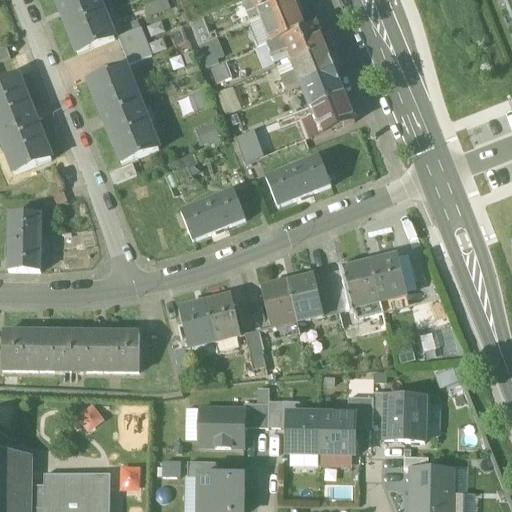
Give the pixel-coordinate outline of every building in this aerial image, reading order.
[(55,0),(78,57),(114,42),(97,0),(55,0)] [(295,10),(291,0),(252,0),(253,0),(262,23),(295,10)] [(511,0),(502,0),(511,25),(511,0)] [(304,32),(295,10),(262,23),(271,47),(305,33),(304,32)] [(222,62),(219,40),(205,42),(202,26),(197,27),(204,65),(222,62)] [(271,47),(273,52),(284,47),(288,56),(292,65),(325,52),(316,28),(304,32),(305,33),(271,47)] [(126,61),(129,68),(153,58),(151,52),(142,30),(118,39),(126,61)] [(273,62),(288,56),(284,47),(273,52),(269,53),(273,62)] [(0,51),(0,63),(9,60),(5,50),(0,51)] [(292,65),(296,76),(301,89),(335,75),(325,52),(292,65)] [(88,83),(122,167),(158,153),(125,69),(88,83)] [(211,79),(218,95),(234,89),(228,73),(211,79)] [(344,98),(335,75),(301,89),(310,112),(344,98)] [(292,92),(301,89),(296,76),(287,80),(292,92)] [(0,84),(0,138),(15,176),(50,162),(17,78),(0,84)] [(187,97),(193,114),(209,108),(202,91),(187,97)] [(354,125),(344,98),(310,112),(315,123),(305,127),(310,142),(354,125)] [(200,147),(219,140),(213,125),(194,132),(200,147)] [(236,142),(245,169),(259,163),(250,136),(236,142)] [(266,182),(277,212),(331,190),(319,161),(266,182)] [(132,167),(110,176),(114,187),(136,178),(132,167)] [(180,215),(192,246),(245,224),(233,194),(180,215)] [(8,274),(41,275),(41,218),(9,217),(8,274)] [(406,259),(412,285),(415,284),(424,282),(418,255),(406,258),(406,259)] [(406,259),(397,261),(406,298),(417,295),(415,284),(412,285),(406,259)] [(396,260),(370,266),(379,302),(387,300),(388,305),(406,301),(406,298),(397,261),(396,260)] [(344,274),(354,313),(372,308),(371,304),(379,302),(370,266),(344,272),(344,274)] [(329,277),(329,278),(339,316),(354,313),(344,274),(329,277)] [(323,320),(339,316),(329,278),(314,281),(323,320)] [(314,280),(288,286),(297,322),(305,320),(306,324),(323,320),(314,281),(314,280)] [(271,333),(272,333),(297,326),(298,326),(297,322),(288,286),(288,285),(261,292),(271,333)] [(383,317),(383,319),(409,313),(406,301),(388,305),(387,300),(379,302),(383,317)] [(231,301),(205,307),(215,346),(241,340),(231,301)] [(357,323),(383,317),(379,302),(371,304),(372,308),(354,313),(357,323)] [(441,303),(426,310),(432,325),(447,318),(441,303)] [(425,306),(413,310),(417,326),(429,322),(425,306)] [(189,353),(215,346),(205,307),(179,313),(188,350),(189,353)] [(339,316),(343,333),(358,329),(357,323),(354,313),(339,316)] [(383,319),(383,317),(357,323),(358,329),(360,338),(386,332),(383,319)] [(300,339),(297,326),(272,333),(275,345),(300,339)] [(244,337),(253,374),(264,371),(256,334),(244,337)] [(2,373),(138,375),(139,338),(3,336),(2,373)] [(188,350),(173,354),(179,379),(194,375),(189,353),(188,350)] [(454,375),(443,375),(434,379),(439,393),(459,385),(454,375)] [(269,404),(270,390),(256,390),(256,404),(269,404)] [(372,420),(385,420),(385,401),(385,396),(373,396),(373,402),(372,420)] [(425,415),(425,402),(385,401),(385,420),(384,445),(424,446),(424,438),(425,415)] [(348,402),(347,420),(355,420),(355,432),(372,432),(372,420),(373,402),(348,402)] [(268,431),(282,432),(282,406),(269,405),(269,408),(268,431)] [(75,417),(86,434),(102,424),(91,406),(75,417)] [(299,406),(282,406),(282,432),(288,432),(288,418),(299,419),(299,406)] [(245,413),(244,432),(268,433),(268,431),(269,408),(244,408),(244,413),(245,413)] [(185,444),(199,445),(200,412),(186,412),(185,444)] [(199,451),(244,452),(244,432),(245,413),(244,413),(200,412),(199,445),(199,451)] [(425,415),(424,438),(440,438),(441,415),(425,415)] [(319,459),(320,419),(299,419),(288,418),(288,432),(287,458),(319,459)] [(354,459),(355,432),(355,420),(347,420),(320,419),(319,459),(354,459)] [(33,460),(0,454),(0,511),(31,511),(32,489),(33,460)] [(319,459),(287,458),(287,469),(319,469),(319,459)] [(319,459),(319,469),(354,470),(354,459),(319,459)] [(404,473),(412,473),(428,473),(428,461),(404,461),(404,473)] [(181,482),(181,465),(162,465),(161,482),(181,482)] [(187,481),(199,482),(199,480),(217,480),(218,467),(188,466),(187,481)] [(451,474),(428,473),(412,473),(410,511),(450,511),(451,497),(451,476),(451,474)] [(451,497),(463,498),(466,498),(467,476),(451,476),(451,497)] [(32,489),(31,511),(110,511),(111,480),(44,479),(44,490),(32,489)] [(199,482),(198,511),(242,511),(243,481),(217,480),(199,480),(199,482)] [(184,511),(198,511),(199,482),(187,481),(185,481),(184,511)] [(462,511),(463,498),(451,497),(450,511),(462,511)] [(474,511),(475,498),(466,498),(463,498),(462,511),(474,511)]
